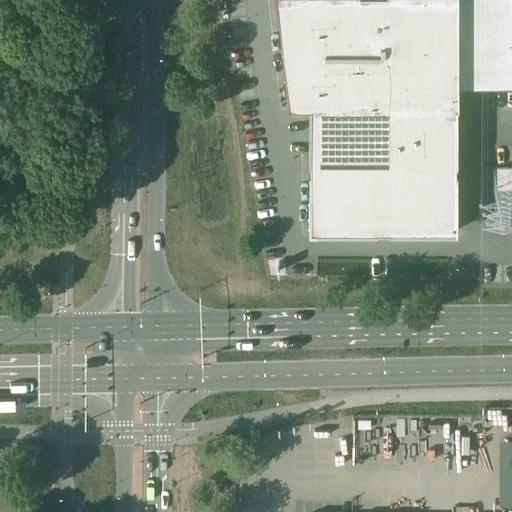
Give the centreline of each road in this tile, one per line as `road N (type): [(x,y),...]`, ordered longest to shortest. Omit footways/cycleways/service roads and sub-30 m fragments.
road 1 (unknown): [(473,137),(472,235),(465,246),(292,245),(243,0)]
road 2 (primary): [(511,327),(156,331)]
road 3 (primary): [(157,379),(511,370)]
road 4 (unclassified): [(156,331),(156,46),(146,0)]
road 5 (unclassified): [(140,0),(131,47),(124,330)]
road 6 (unknown): [(477,2),(473,137)]
road 7 (unclassified): [(156,511),(157,379)]
road 8 (unclassified): [(124,380),(123,511)]
road 9 (primary): [(124,330),(0,331)]
road 10 (primary): [(0,381),(124,380)]
